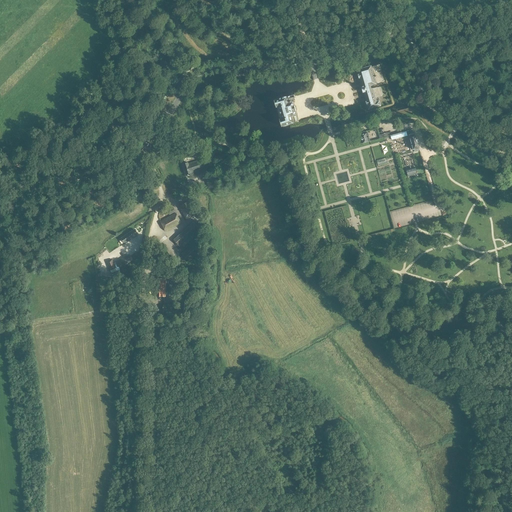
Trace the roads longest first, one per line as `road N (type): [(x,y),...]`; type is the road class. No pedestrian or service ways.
road 1 (tertiary): [(0,192),(126,156),(208,68),(282,66),(407,34)]
road 2 (track): [(143,160),(160,188),(143,264),(146,511)]
road 3 (tertiary): [(511,147),(426,97),(407,34)]
road 4 (track): [(144,306),(0,326)]
road 5 (track): [(511,319),(447,342),(405,337),(394,315)]
